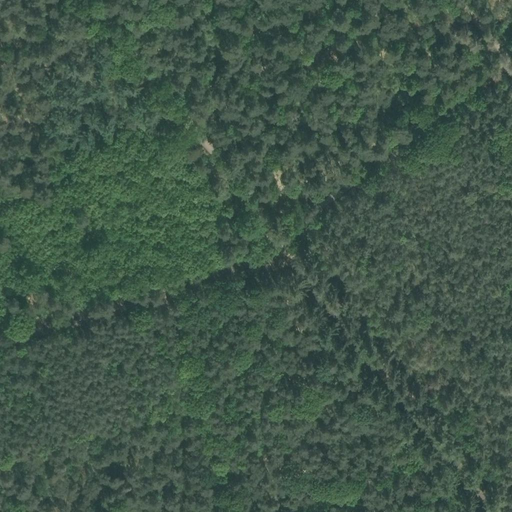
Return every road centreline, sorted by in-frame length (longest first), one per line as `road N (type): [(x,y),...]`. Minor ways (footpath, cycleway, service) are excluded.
road 1 (track): [(502,511),(282,239)]
road 2 (track): [(510,62),(282,239)]
road 3 (track): [(196,133),(0,195)]
road 4 (track): [(21,0),(153,150)]
road 5 (track): [(196,133),(91,0)]
road 6 (track): [(282,239),(196,133)]
